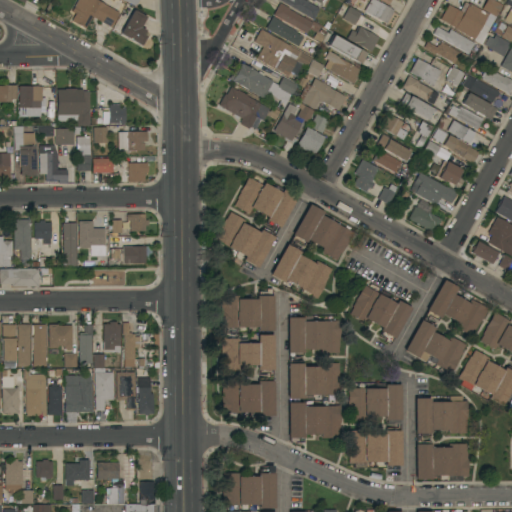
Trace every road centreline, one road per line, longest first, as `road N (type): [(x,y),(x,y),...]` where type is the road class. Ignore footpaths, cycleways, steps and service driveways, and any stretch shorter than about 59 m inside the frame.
road 1 (tertiary): [(180,69),(184,511)]
road 2 (residential): [(182,150),(254,156),(511,300)]
road 3 (residential): [(245,436),(367,492),(511,492)]
road 4 (residential): [(0,436),(245,436)]
road 5 (residential): [(426,0),(318,191)]
road 6 (residential): [(0,7),(180,107)]
road 7 (residential): [(0,302),(183,301)]
road 8 (residential): [(0,196),(182,194)]
road 9 (residential): [(511,138),(443,261)]
